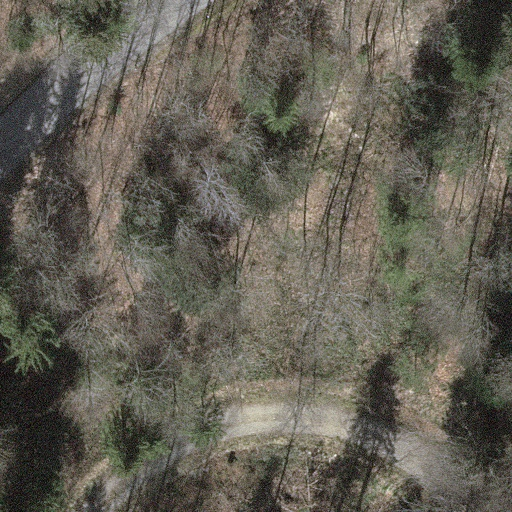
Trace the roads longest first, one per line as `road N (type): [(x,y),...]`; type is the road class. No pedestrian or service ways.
road 1 (track): [(140,511),(201,456),(329,440),(394,466),(436,511)]
road 2 (tertiary): [(173,0),(0,159)]
